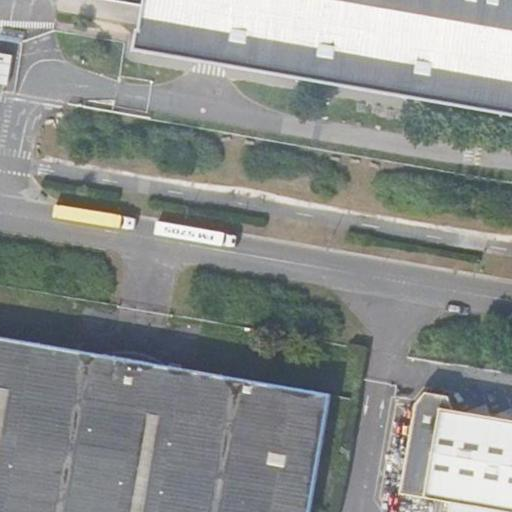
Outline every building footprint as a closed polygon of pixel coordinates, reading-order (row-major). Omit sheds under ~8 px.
[(511,0),(144,0),(140,29),(136,50),(161,55),(290,77),(442,103),(511,115),(511,0)] [(0,52),(0,84),(6,85),(11,55),(0,52)] [(103,354),(0,335),(0,511),(311,511),(332,393),(167,364),(103,354)] [(107,353),(103,354),(167,364),(166,364),(159,360),(157,359),(156,358),(141,353),(139,352),(135,352),(132,351),(131,351),(118,351),(117,351),(113,352),(112,352),(110,352),(109,352),(107,353)] [(417,405),(402,494),(453,502),(511,511),(511,420),(492,417),(468,412),(455,410),(450,396),(427,392),(417,405)] [(488,405),(468,412),(492,417),(488,405)] [(511,409),(492,417),(511,420),(511,409)] [(511,511),(453,502),(451,511),(511,511)]
